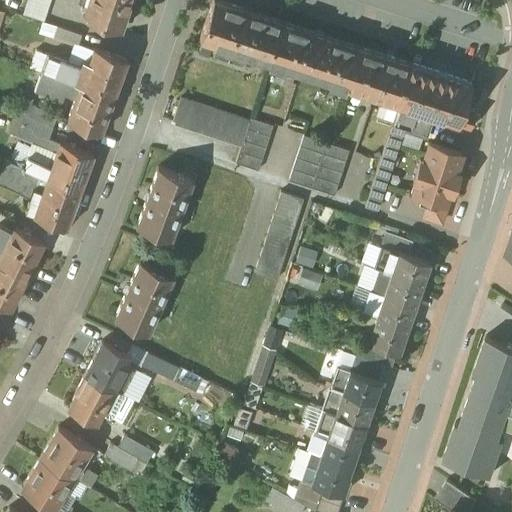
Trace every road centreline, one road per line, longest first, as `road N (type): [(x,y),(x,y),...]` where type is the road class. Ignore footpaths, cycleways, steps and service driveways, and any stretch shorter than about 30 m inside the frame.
road 1 (residential): [(167,0),(61,300),(0,412)]
road 2 (residential): [(511,130),(392,511)]
road 3 (track): [(125,132),(478,248)]
road 4 (residential): [(511,70),(303,0)]
